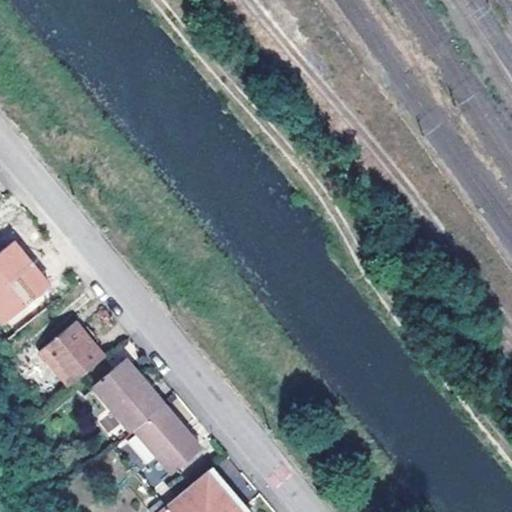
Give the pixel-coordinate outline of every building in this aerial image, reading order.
[(0,239),(2,242),(0,243),(0,266),(1,267),(25,301),(40,290),(62,272),(64,270),(47,248),(27,221),(23,224),(8,206),(0,212),(0,239)] [(68,280),(62,272),(40,290),(46,297),(68,280)] [(72,385),(106,352),(91,336),(76,320),(41,352),(72,385)] [(163,404),(164,403),(146,382),(126,359),(93,390),(133,432),(136,429),(163,404)] [(187,431),(163,404),(136,429),(174,471),(201,446),(187,431)] [(242,511),(228,496),(207,473),(165,511),(242,511)]
